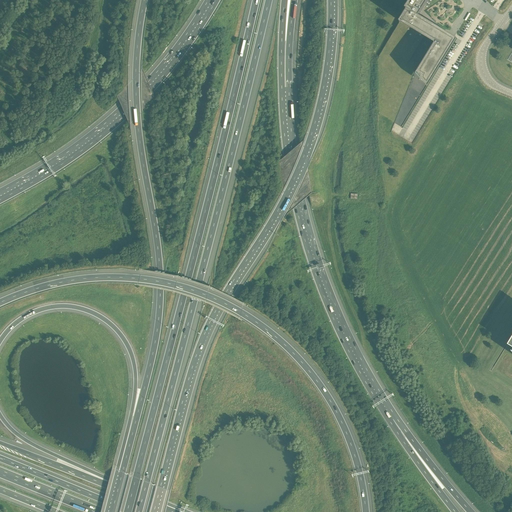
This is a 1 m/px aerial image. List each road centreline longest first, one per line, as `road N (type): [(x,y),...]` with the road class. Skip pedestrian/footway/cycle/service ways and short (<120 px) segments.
road 1 (motorway): [(153,511),(210,320),(305,151),(325,79),(330,0)]
road 2 (motorway): [(139,511),(268,0)]
road 3 (motorway): [(255,0),(127,511)]
road 4 (motorway): [(365,511),(354,454),(324,392),(294,354),(242,313),(192,290),(120,277),(50,284),(0,302)]
road 5 (motorway): [(144,0),(135,97),(159,312),(121,472)]
road 6 (motorway): [(397,425),(347,340),(316,263),(284,87)]
road 7 (motorway): [(212,0),(128,107),(82,146),(0,195)]
road 8 (motorway): [(0,341),(14,323),(53,306),(97,314),(116,329),(135,380),(121,472)]
road 9 (motorway): [(184,511),(34,445),(0,415)]
road 10 (motorway): [(172,511),(0,442)]
road 11 (motorway): [(135,511),(0,457)]
